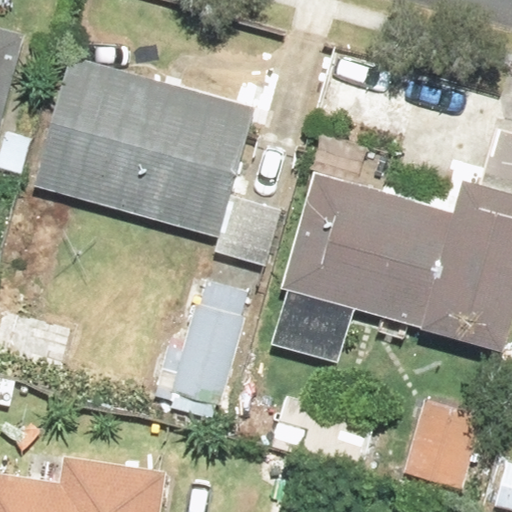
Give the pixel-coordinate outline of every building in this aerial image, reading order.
[(0,114),(23,30),(0,24),(0,114)] [(44,181),(224,232),(220,246),(276,262),(293,203),(236,187),(261,97),(82,46),(44,181)] [(348,357),(365,303),(511,348),(511,179),(477,168),(466,204),(332,162),(294,280),(300,282),(283,336),(348,357)] [(208,267),(187,340),(176,337),(162,386),(173,389),(170,398),(231,416),(269,285),(208,267)] [(82,317),(10,301),(0,347),(0,353),(70,370),(82,317)] [(422,423),(296,388),(280,445),(406,480),(422,423)] [(500,402),(430,389),(415,468),(485,481),(500,402)] [(0,466),(0,511),(167,511),(175,456),(77,443),(72,477),(0,466)]
